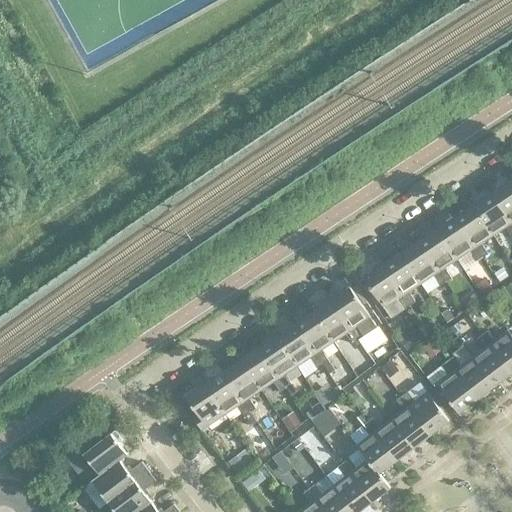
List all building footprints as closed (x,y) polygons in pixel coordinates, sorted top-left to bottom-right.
[(511,186),(509,181),(491,193),(511,225),(511,186)] [(511,237),(511,225),(491,193),(473,205),(493,235),(505,227),(511,237)] [(493,235),(473,205),(455,217),(482,257),(487,254),(480,243),(493,235)] [(482,257),(455,217),(436,229),(456,259),(469,251),(476,261),(482,257)] [(456,259),(436,229),(418,242),(445,282),(451,278),(444,268),(456,259)] [(445,282),(418,242),(400,253),(420,283),(432,275),(439,286),(445,282)] [(420,283),(400,253),(382,265),(409,306),(415,302),(408,292),(420,283)] [(409,306),(382,265),(364,278),(390,318),(409,306)] [(504,266),(495,272),(500,280),(509,274),(504,266)] [(487,278),(477,285),(484,297),(495,290),(487,278)] [(376,328),(350,287),(331,300),(358,340),(376,328)] [(476,291),(465,298),(470,305),(481,298),(476,291)] [(358,340),(331,300),(313,312),(333,342),(345,334),(352,344),(358,340)] [(448,307),(441,311),(448,321),(455,316),(448,307)] [(333,342),(313,312),(295,324),(322,364),(328,360),(321,350),(333,342)] [(432,318),(423,324),(430,333),(439,327),(432,318)] [(457,323),(451,327),(455,333),(461,329),(457,323)] [(322,364),(295,324),(277,336),(297,366),(309,358),(316,368),(322,364)] [(488,330),(482,335),(511,373),(511,372),(511,337),(507,331),(495,340),(488,330)] [(410,333),(400,339),(407,349),(416,343),(410,333)] [(511,373),(482,335),(476,339),(484,349),(472,357),(494,386),(511,373)] [(297,366),(277,336),(258,348),(285,388),(286,388),(291,384),(284,374),(297,366)] [(423,346),(430,357),(440,351),(432,340),(423,346)] [(285,388),(258,348),(240,360),(260,390),(273,382),(279,392),(285,388)] [(461,366),(453,356),(448,361),(477,399),(494,386),(472,357),(461,366)] [(389,378),(398,371),(389,359),(380,367),(389,378)] [(260,390),(240,360),(222,372),(249,412),(255,408),(248,398),(260,390)] [(328,360),(322,364),(329,374),(335,371),(328,360)] [(477,399),(448,361),(442,365),(449,375),(437,384),(459,413),(477,399)] [(249,412),(222,372),(204,384),(224,414),(237,406),(243,416),(249,412)] [(291,384),(286,388),(291,396),(298,391),(293,383),(291,384)] [(224,414),(204,384),(186,397),(199,416),(193,419),(201,430),(224,414)] [(326,385),(316,392),(324,404),(335,397),(326,385)] [(356,391),(350,396),(358,406),(364,401),(356,391)] [(407,392),(401,396),(431,434),(449,421),(427,392),(414,401),(407,392)] [(431,434),(401,396),(384,409),(392,419),(413,447),(431,434)] [(293,410),(281,419),(289,430),(301,422),(293,410)] [(249,413),(243,417),(249,426),(255,422),(249,413)] [(372,418),(367,422),(396,460),(413,447),(392,419),(380,428),(372,418)] [(396,460),(367,422),(361,426),(369,436),(357,445),(368,460),(378,474),(396,460)] [(115,430),(98,442),(91,432),(71,448),(78,457),(74,460),(90,482),(92,480),(100,474),(100,475),(120,460),(120,461),(128,455),(119,443),(122,440),(115,430)] [(297,439),(291,443),(298,452),(304,447),(297,439)] [(245,449),(228,462),(237,474),(254,462),(245,449)] [(274,461),(279,462),(285,458),(280,451),(271,458),(274,461)] [(356,468),(348,458),(343,463),(372,501),(389,488),(378,474),(368,460),(356,468)] [(100,474),(92,480),(108,502),(149,471),(142,461),(128,472),(120,461),(120,460),(100,475),(100,474)] [(358,511),(372,501),(343,463),(337,467),(345,477),(333,486),(353,511),(358,511)] [(156,481),(149,471),(108,502),(116,511),(138,511),(151,502),(143,491),(156,481)] [(314,485),(308,489),(326,511),(353,511),(333,486),(322,494),(314,485)] [(326,511),(308,489),(303,493),(310,503),(299,511),(298,511),(326,511)] [(162,511),(158,511),(151,502),(138,511),(180,511),(174,504),(162,511)]
